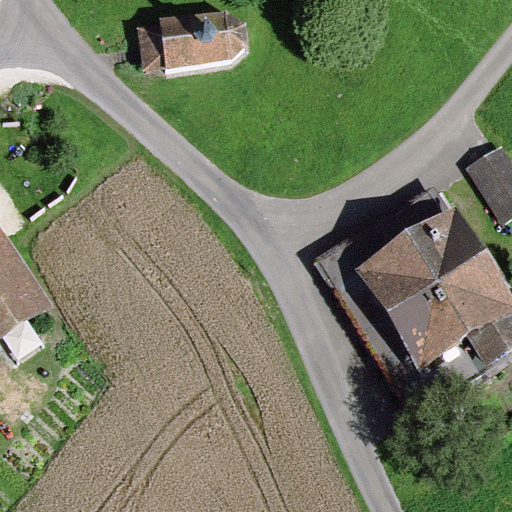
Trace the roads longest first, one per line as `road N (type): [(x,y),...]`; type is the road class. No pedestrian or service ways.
road 1 (unclassified): [(389,511),(280,254),(94,81),(39,0)]
road 2 (track): [(280,254),(440,128),(511,41)]
